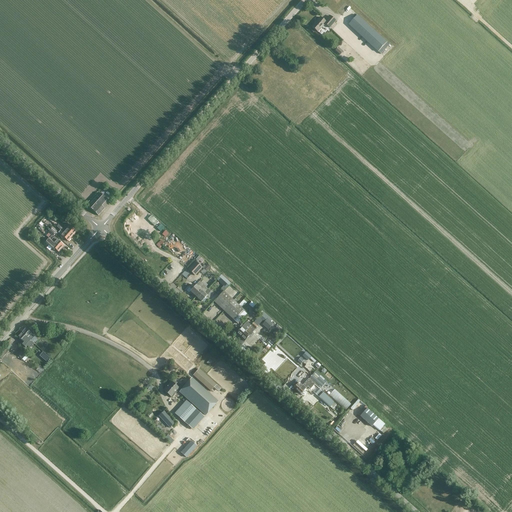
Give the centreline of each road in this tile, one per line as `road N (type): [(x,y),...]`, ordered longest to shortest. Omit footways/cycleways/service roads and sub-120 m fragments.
road 1 (unclassified): [(413,511),(100,228)]
road 2 (unclassified): [(100,228),(305,0)]
road 3 (tertiary): [(0,340),(100,228)]
road 4 (unclassified): [(0,419),(103,511)]
road 5 (tertiary): [(100,228),(0,138)]
